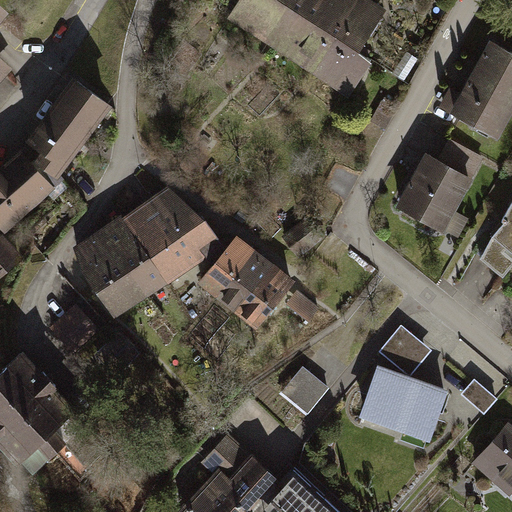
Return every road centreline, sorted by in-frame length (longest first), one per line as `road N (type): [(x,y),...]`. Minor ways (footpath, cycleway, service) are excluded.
road 1 (residential): [(467,0),(355,213),(362,237),(393,269),(511,367)]
road 2 (residential): [(148,0),(128,79),(126,148),(52,254)]
